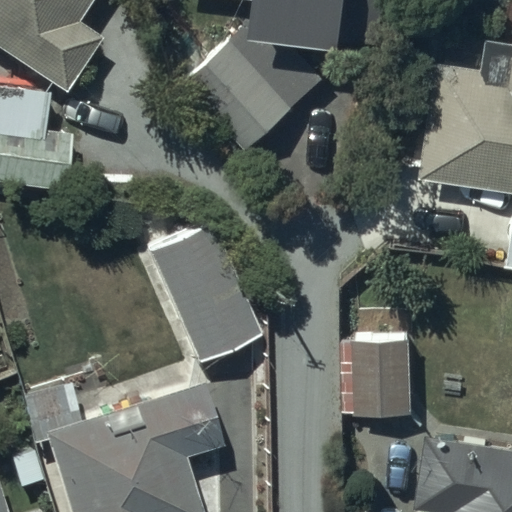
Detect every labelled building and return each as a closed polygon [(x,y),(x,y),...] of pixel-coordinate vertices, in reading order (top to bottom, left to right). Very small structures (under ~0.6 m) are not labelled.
[(0,0),(0,37),(55,74),(91,19),(70,5),(72,0),(0,0)] [(316,66),(258,0),(250,0),(178,73),(239,137),(316,66)] [(433,45),(417,160),(511,173),(511,26),(484,22),(479,51),(433,45)] [(0,168),(60,176),(64,118),(36,116),(38,74),(0,71),(0,168)] [(511,188),(511,189),(501,257),(511,258),(511,188)] [(202,205),(136,235),(187,350),(254,320),(202,205)] [(344,319),(344,397),(411,397),(411,319),(344,319)] [(28,425),(37,422),(64,511),(169,511),(194,504),(174,438),(210,426),(192,366),(73,403),(60,361),(13,376),(28,425)] [(511,511),(511,425),(423,412),(412,487),(447,492),(443,511),(511,511)]
